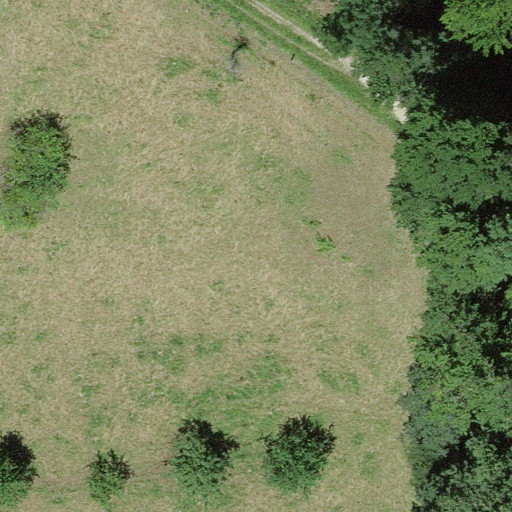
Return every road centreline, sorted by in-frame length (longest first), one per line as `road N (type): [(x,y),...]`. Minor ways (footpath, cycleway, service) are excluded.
road 1 (track): [(409,89),(265,0)]
road 2 (track): [(511,159),(409,89)]
